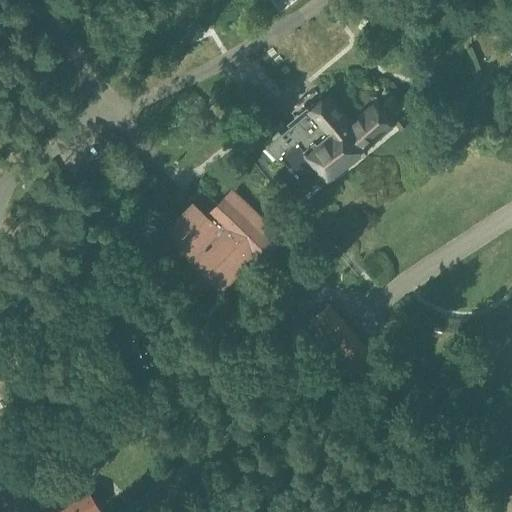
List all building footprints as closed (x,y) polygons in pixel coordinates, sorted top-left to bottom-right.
[(268,0),(280,14),(297,0),(268,0)] [(498,39),(504,34),(499,24),(477,23),(476,37),(498,39)] [(320,99),(308,108),(306,106),(286,122),(289,125),(286,127),(276,136),(265,144),(277,158),(281,155),(284,160),(289,166),(282,172),(286,177),(284,179),(291,188),(289,189),(295,196),(297,194),(303,201),(327,180),(329,182),(394,127),(372,101),(352,118),(329,91),(326,94),(320,99)] [(194,201),(163,233),(215,283),(222,290),(255,255),(262,261),(278,246),(270,239),(277,232),(231,189),(207,214),(194,201)] [(364,385),(371,379),(386,368),(340,314),(331,303),(309,320),(331,346),(306,368),(340,408),(365,387),(364,385)] [(27,511),(34,508),(20,486),(16,488),(11,480),(8,474),(4,468),(0,471),(0,506),(3,511),(27,511)] [(94,511),(100,509),(86,485),(64,498),(66,503),(51,511),(48,511),(47,509),(42,511),(94,511)]
